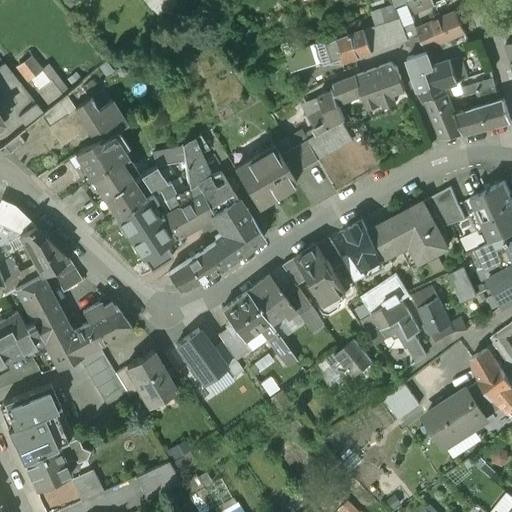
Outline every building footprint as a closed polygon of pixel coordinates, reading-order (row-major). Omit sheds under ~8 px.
[(147,0),(160,13),(173,0),(147,0)] [(403,0),(405,3),(407,2),(407,3),(409,2),(414,15),(430,9),(426,0),(403,0)] [(372,10),(376,23),(400,15),(396,2),(372,10)] [(455,12),(418,28),(420,33),(427,49),(431,47),(465,33),(455,12)] [(400,18),(390,21),(397,43),(408,39),(408,38),(400,18)] [(390,21),(364,30),(371,51),(397,43),(390,21)] [(350,33),(323,43),(330,64),(341,60),(342,62),(371,53),(371,51),(364,30),(350,34),(350,33)] [(420,33),(408,38),(408,39),(415,55),(427,51),(427,49),(420,33)] [(316,45),(306,48),(311,65),(321,62),(316,45)] [(415,55),(408,58),(417,84),(436,77),(432,65),(428,53),(432,51),(431,47),(427,49),(427,51),(415,55)] [(19,64),(33,82),(47,71),(33,53),(19,64)] [(460,57),(451,60),(458,82),(467,80),(460,57)] [(436,77),(417,84),(420,94),(424,100),(446,94),(443,87),(458,82),(451,60),(432,65),(436,77)] [(3,62),(0,64),(0,93),(19,82),(3,62)] [(390,62),(360,74),(363,94),(367,108),(395,98),(393,93),(405,88),(397,67),(390,62)] [(334,91),(317,97),(322,111),(314,115),(312,111),(305,114),(313,129),(314,128),(317,133),(341,118),(344,116),(339,102),(363,94),(360,74),(331,85),(334,91)] [(493,79),(462,87),(464,93),(476,91),(495,86),(493,79)] [(107,102),(92,80),(82,87),(89,97),(96,109),(107,102)] [(495,86),(476,91),(478,100),(499,95),(496,86),(495,86)] [(458,95),(447,98),(446,94),(424,100),(425,102),(426,102),(441,138),(462,133),(453,112),(457,111),(456,107),(461,106),(458,95)] [(68,111),(47,125),(59,144),(75,133),(78,137),(87,131),(88,132),(90,131),(94,138),(96,140),(110,130),(111,131),(125,122),(110,100),(107,102),(96,109),(89,97),(68,111)] [(43,112),(40,114),(47,125),(68,111),(59,98),(43,112)] [(457,111),(453,112),(462,133),(511,121),(504,98),(457,111)] [(35,103),(19,116),(26,125),(40,114),(43,112),(35,103)] [(341,118),(317,133),(307,139),(318,158),(353,139),(341,118)] [(110,130),(96,140),(94,138),(74,152),(91,178),(126,154),(111,131),(110,130)] [(210,176),(200,153),(209,149),(199,134),(188,140),(188,139),(181,144),(182,147),(184,163),(189,200),(190,201),(202,194),(212,213),(210,214),(211,216),(222,232),(214,237),(217,241),(206,248),(219,268),(220,269),(264,237),(250,214),(248,216),(221,171),(210,176)] [(307,139),(280,154),(292,174),(319,159),(318,158),(307,139)] [(274,144),(234,168),(257,206),(297,182),(292,174),(280,154),(274,144)] [(182,147),(151,153),(155,166),(164,185),(168,182),(174,192),(187,186),(184,163),(182,147)] [(126,154),(91,178),(103,197),(129,179),(138,172),(126,154)] [(187,186),(174,192),(168,182),(164,185),(155,166),(140,175),(143,179),(151,192),(158,188),(171,211),(164,215),(175,234),(176,235),(211,216),(210,214),(212,213),(202,194),(190,201),(189,200),(187,186)] [(129,179),(103,197),(116,216),(146,196),(151,192),(143,179),(134,186),(129,179)] [(511,197),(504,180),(484,189),(485,191),(470,197),(490,242),(511,230),(511,197)] [(452,186),(429,198),(441,219),(444,226),(464,216),(456,199),(452,186)] [(146,196),(116,216),(143,258),(165,244),(164,241),(156,245),(152,239),(160,233),(153,221),(155,220),(145,204),(149,200),(146,196)] [(0,243),(18,233),(34,224),(13,205),(1,199),(0,201),(0,243)] [(447,246),(423,201),(369,229),(383,258),(415,241),(424,258),(447,246)] [(175,234),(164,215),(155,220),(153,221),(160,233),(152,239),(156,245),(164,241),(175,234)] [(363,268),(383,258),(369,229),(363,218),(341,229),(345,236),(344,237),(351,250),(352,249),(353,250),(362,269),(363,268)] [(67,257),(34,224),(18,233),(41,273),(48,269),(67,257)] [(511,230),(490,242),(474,251),(481,267),(486,278),(488,277),(511,265),(511,254),(507,242),(511,239),(511,230)] [(175,234),(164,241),(165,244),(168,250),(180,243),(176,235),(175,234)] [(329,237),(317,243),(325,257),(328,257),(334,268),(345,261),(341,256),(329,237)] [(511,254),(511,265),(488,277),(502,306),(511,298),(511,239),(507,242),(511,254)] [(317,242),(293,257),(293,258),(306,279),(309,282),(308,284),(311,290),(314,290),(324,303),(328,305),(337,300),(338,297),(346,291),(334,270),(334,268),(328,257),(325,257),(317,243),(317,242)] [(165,244),(143,258),(151,269),(172,257),(168,250),(165,244)] [(206,248),(185,261),(168,273),(179,289),(200,281),(219,268),(206,248)] [(366,275),(363,268),(362,269),(353,250),(341,256),(345,261),(354,281),(366,275)] [(9,254),(0,258),(0,276),(2,281),(18,272),(9,254)] [(67,257),(48,269),(56,285),(79,273),(78,272),(69,256),(67,257)] [(293,258),(281,265),(293,282),(296,285),(306,279),(293,258)] [(463,266),(448,273),(461,301),(476,294),(463,266)] [(71,330),(41,273),(14,288),(32,320),(24,323),(16,309),(0,317),(0,361),(12,355),(14,357),(43,341),(57,367),(83,353),(83,351),(136,323),(118,306),(98,316),(71,330)] [(396,273),(362,296),(371,313),(372,314),(400,298),(408,293),(396,273)] [(281,291),(268,274),(247,290),(268,320),(281,311),(285,316),(294,309),(281,291)] [(118,306),(91,280),(90,279),(83,290),(98,316),(118,306)] [(296,285),(293,282),(281,291),(294,309),(312,333),(323,324),(296,285)] [(433,288),(414,297),(431,333),(435,341),(450,333),(454,331),(467,330),(461,316),(450,322),(433,288)] [(247,290),(222,309),(244,338),(258,328),(268,320),(247,290)] [(400,298),(372,314),(371,313),(361,319),(374,341),(385,335),(395,330),(402,340),(403,340),(407,347),(409,346),(418,360),(426,354),(414,332),(419,329),(400,298)] [(268,320),(258,328),(279,356),(283,352),(279,347),(285,343),(268,320)] [(511,320),(490,336),(508,361),(511,358),(511,346),(504,335),(511,329),(511,320)] [(198,328),(175,344),(204,383),(226,367),(198,328)] [(372,360),(352,337),(334,350),(353,374),(372,360)] [(488,347),(472,355),(473,365),(480,379),(481,379),(485,385),(495,378),(496,379),(505,374),(488,347)] [(151,350),(125,365),(139,388),(149,405),(175,389),(151,350)] [(139,388),(125,365),(115,371),(129,393),(139,388)] [(505,374),(496,379),(495,378),(485,385),(493,398),(502,406),(508,411),(511,408),(511,385),(511,386),(505,374)] [(485,385),(481,379),(480,379),(467,387),(486,416),(502,406),(493,398),(485,385)] [(13,425),(7,428),(11,438),(12,437),(22,461),(23,460),(67,441),(53,409),(60,406),(49,382),(2,401),(13,425)] [(404,382),(384,396),(399,417),(420,403),(404,382)] [(467,387),(425,415),(444,444),(486,416),(467,387)] [(67,441),(23,460),(35,488),(70,473),(65,461),(70,459),(78,462),(86,458),(86,457),(89,450),(81,447),(77,436),(67,441)] [(168,460),(135,475),(145,497),(180,481),(168,460)] [(91,468),(71,478),(81,499),(90,496),(103,490),(91,468)] [(103,490),(90,496),(94,504),(106,498),(103,490)] [(367,511),(350,495),(334,511),(367,511)]
